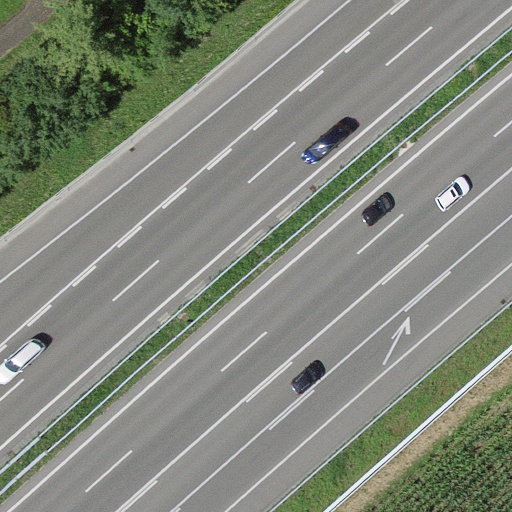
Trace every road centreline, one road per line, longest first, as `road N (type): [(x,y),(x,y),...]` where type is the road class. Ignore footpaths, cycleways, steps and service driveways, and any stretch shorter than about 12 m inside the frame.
road 1 (motorway): [(438,0),(0,377)]
road 2 (motorway): [(96,511),(511,152)]
